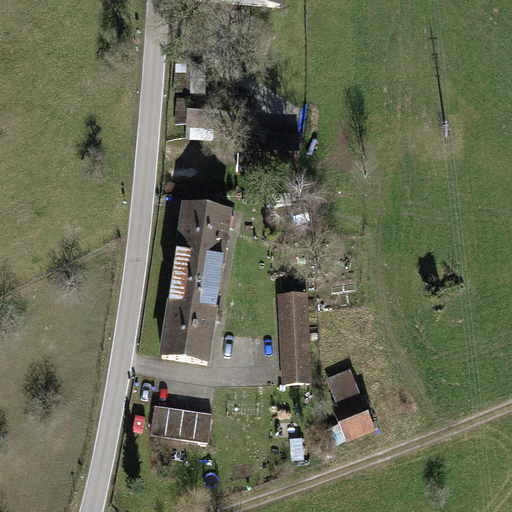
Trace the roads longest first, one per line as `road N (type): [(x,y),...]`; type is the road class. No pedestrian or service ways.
road 1 (tertiary): [(92,511),(137,261),(160,0)]
road 2 (track): [(511,406),(227,511)]
